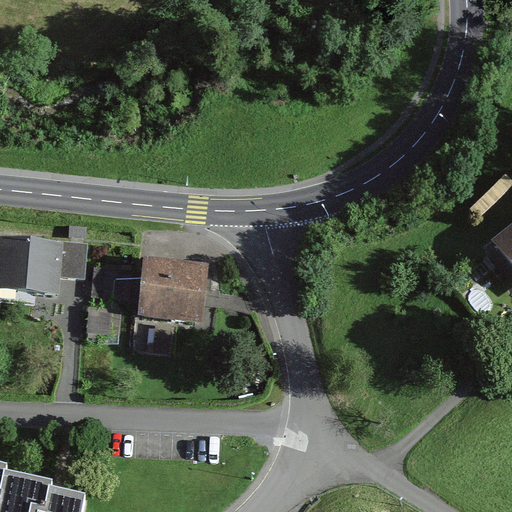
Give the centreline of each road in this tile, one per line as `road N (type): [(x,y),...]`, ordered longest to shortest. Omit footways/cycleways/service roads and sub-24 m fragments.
road 1 (tertiary): [(263,210),(348,192),(427,131),(452,88),(467,0)]
road 2 (residential): [(0,416),(273,426),(311,409)]
road 3 (tertiary): [(0,190),(263,210)]
road 4 (residential): [(263,210),(311,409)]
